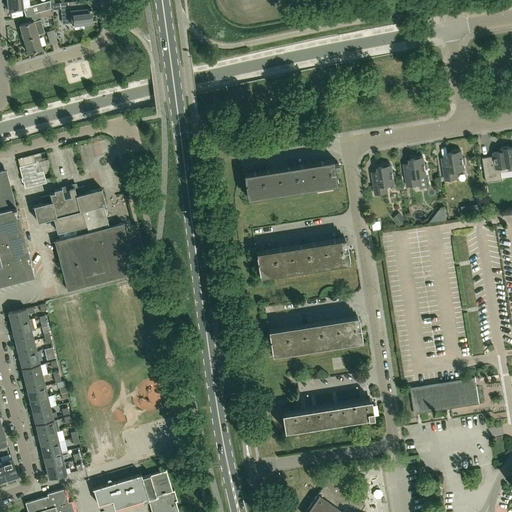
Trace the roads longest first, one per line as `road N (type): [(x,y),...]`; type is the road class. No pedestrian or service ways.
road 1 (primary): [(239,511),(218,424),(161,0)]
road 2 (unclassified): [(0,128),(197,77),(451,28)]
road 3 (residential): [(381,375),(393,441),(250,468),(262,511)]
road 4 (residential): [(0,495),(25,485),(28,464),(0,358)]
road 5 (residential): [(0,73),(106,38),(108,0)]
road 6 (residential): [(346,143),(465,123)]
